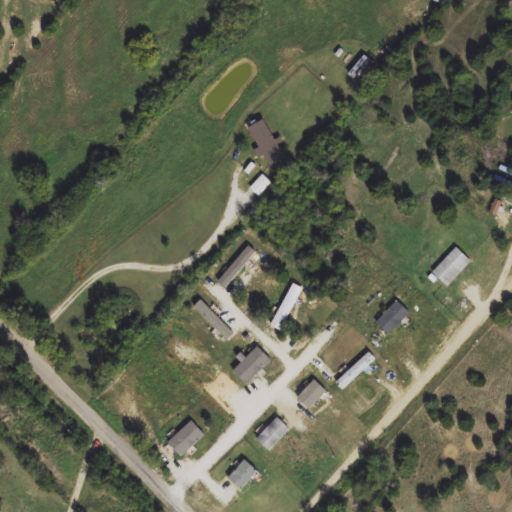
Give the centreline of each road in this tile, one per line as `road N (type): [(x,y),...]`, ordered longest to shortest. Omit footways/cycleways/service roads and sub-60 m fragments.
road 1 (track): [(511,286),(306,511)]
road 2 (residential): [(184,511),(0,328)]
